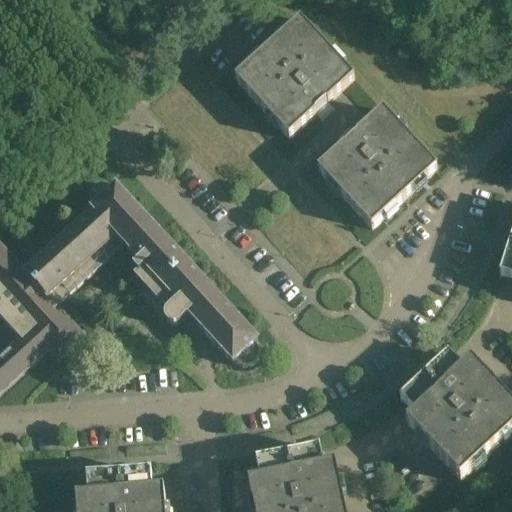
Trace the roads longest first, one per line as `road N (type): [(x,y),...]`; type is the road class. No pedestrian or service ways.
road 1 (residential): [(327,372),(110,139)]
road 2 (residential): [(479,161),(396,317),(327,372)]
road 3 (residential): [(201,410),(0,424)]
road 4 (residential): [(110,139),(227,27)]
road 5 (residential): [(110,139),(0,22)]
road 6 (residential): [(327,372),(260,401),(201,410)]
